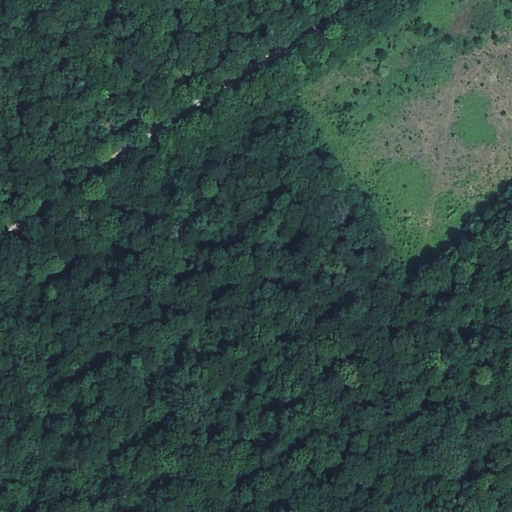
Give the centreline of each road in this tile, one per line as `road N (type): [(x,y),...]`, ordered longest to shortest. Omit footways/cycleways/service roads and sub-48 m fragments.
road 1 (track): [(250,73),(0,237)]
road 2 (track): [(363,0),(250,73)]
